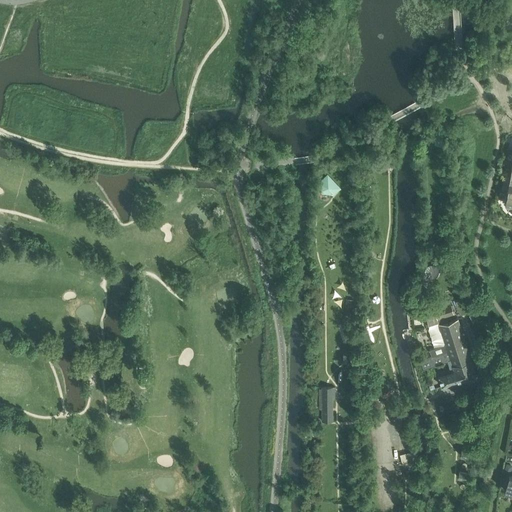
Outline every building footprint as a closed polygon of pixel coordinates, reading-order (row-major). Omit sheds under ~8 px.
[(381,159),(378,166),(384,168),(387,161),(381,159)] [(331,197),(342,187),(329,174),(318,184),(331,197)] [(451,304),(434,310),(439,324),(448,351),(452,363),(454,371),(447,373),(439,375),(442,385),(477,376),(473,366),(458,319),(451,320),(449,315),(454,313),(451,304)] [(423,369),(435,365),(448,361),(445,352),(420,360),(423,369)] [(335,387),(322,387),(322,421),(332,421),(332,395),(335,395),(335,387)]
